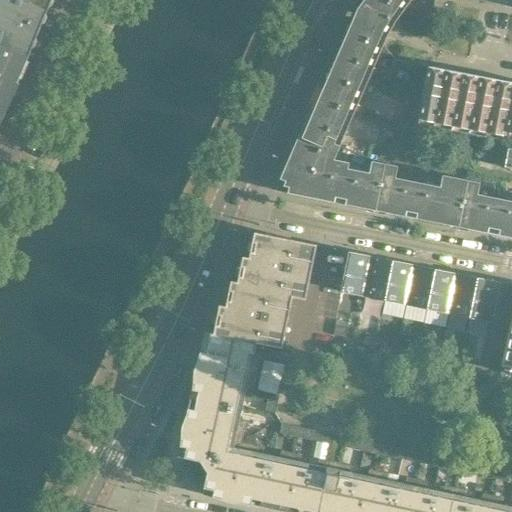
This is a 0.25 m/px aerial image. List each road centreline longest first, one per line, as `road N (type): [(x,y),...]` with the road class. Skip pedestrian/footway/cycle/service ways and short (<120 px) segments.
road 1 (tertiary): [(87,487),(224,201)]
road 2 (residential): [(224,201),(511,262)]
road 3 (tertiary): [(224,201),(313,0)]
road 4 (residential): [(0,174),(78,0)]
